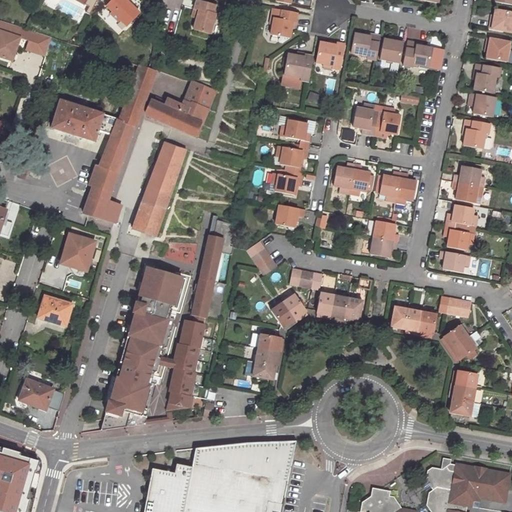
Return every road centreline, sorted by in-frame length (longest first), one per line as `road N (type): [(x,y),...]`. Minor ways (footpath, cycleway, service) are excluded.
road 1 (residential): [(412,278),(462,0)]
road 2 (residential): [(323,421),(57,450)]
road 3 (residential): [(128,251),(85,391),(57,450)]
road 4 (residential): [(52,203),(0,366)]
road 5 (residential): [(511,449),(388,424)]
